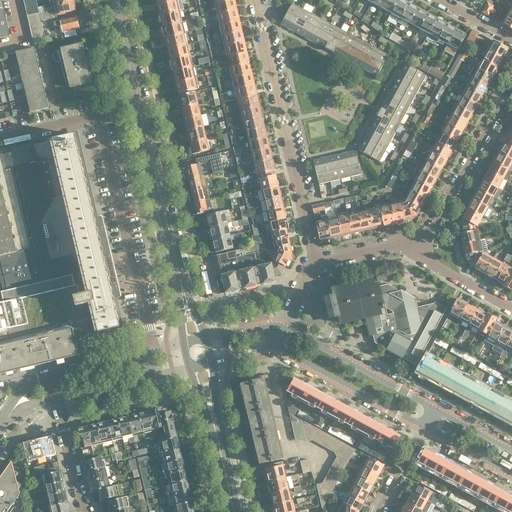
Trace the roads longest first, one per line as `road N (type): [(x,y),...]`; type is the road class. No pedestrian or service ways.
road 1 (secondary): [(206,339),(131,75)]
road 2 (residential): [(315,264),(253,0)]
road 3 (secondary): [(135,107),(178,287),(183,344)]
road 4 (residential): [(146,353),(98,116)]
road 5 (residential): [(511,84),(433,228),(408,245)]
road 6 (unclassified): [(433,408),(282,328)]
road 7 (unclassified): [(276,347),(424,426)]
road 8 (secondary): [(237,511),(211,361)]
road 9 (secondary): [(188,367),(229,511)]
road 10 (residential): [(408,245),(511,310)]
